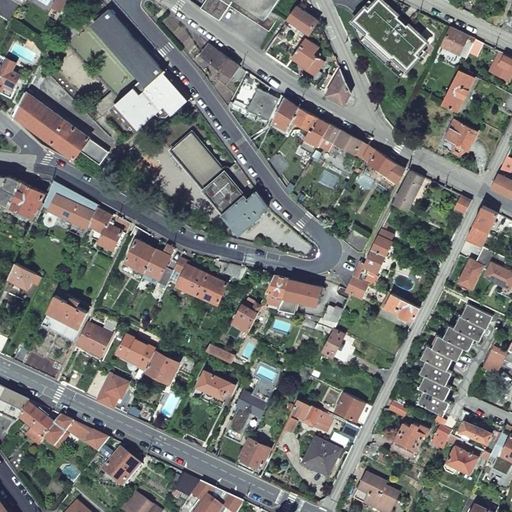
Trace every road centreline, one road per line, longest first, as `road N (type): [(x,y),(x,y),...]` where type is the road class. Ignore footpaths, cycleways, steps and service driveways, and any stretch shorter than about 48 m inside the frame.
road 1 (residential): [(126,0),(284,202),(323,238),(325,256),(308,266),(186,239),(37,162)]
road 2 (residential): [(483,190),(328,511)]
road 3 (residential): [(0,367),(303,511)]
road 4 (residential): [(380,133),(284,80),(171,0)]
road 5 (residential): [(322,0),(380,133)]
